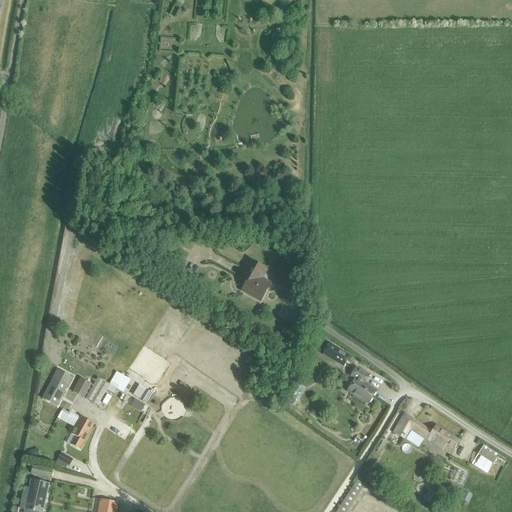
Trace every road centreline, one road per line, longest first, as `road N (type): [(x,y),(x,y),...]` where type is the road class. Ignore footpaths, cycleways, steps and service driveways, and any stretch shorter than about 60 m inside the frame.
road 1 (unclassified): [(327,511),(406,386)]
road 2 (unclassified): [(0,136),(23,0)]
road 3 (unclassified): [(511,453),(406,386)]
